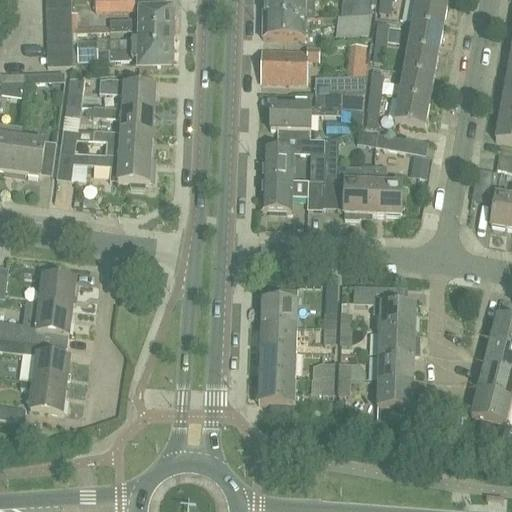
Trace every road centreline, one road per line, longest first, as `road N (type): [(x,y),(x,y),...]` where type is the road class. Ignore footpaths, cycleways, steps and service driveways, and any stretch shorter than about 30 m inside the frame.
road 1 (residential): [(446,261),(490,0)]
road 2 (tertiary): [(209,0),(193,251)]
road 3 (tertiary): [(222,248),(231,0)]
road 4 (tertiary): [(215,471),(222,248)]
road 5 (residential): [(436,261),(222,248)]
road 6 (tertiary): [(193,251),(179,463)]
road 7 (residential): [(113,244),(94,404)]
road 8 (residential): [(436,385),(436,261)]
